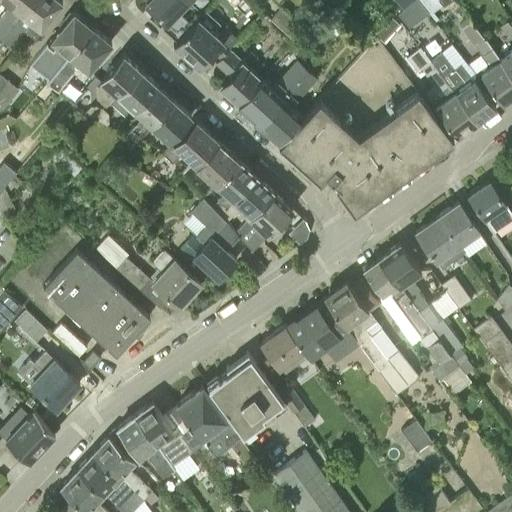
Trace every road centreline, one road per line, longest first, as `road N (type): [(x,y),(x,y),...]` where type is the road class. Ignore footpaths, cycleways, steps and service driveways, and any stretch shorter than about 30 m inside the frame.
road 1 (residential): [(0,511),(96,412),(344,241)]
road 2 (residential): [(99,2),(319,205),(344,241)]
road 3 (residential): [(344,241),(511,121)]
